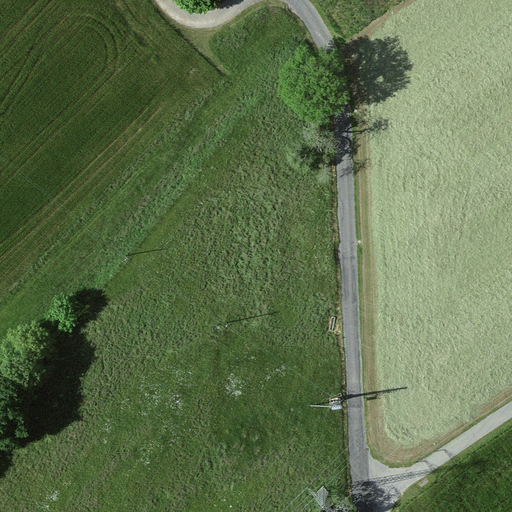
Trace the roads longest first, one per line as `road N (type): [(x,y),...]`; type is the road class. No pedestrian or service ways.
road 1 (tertiary): [(296,0),(320,33),(340,91),(363,511)]
road 2 (track): [(511,408),(430,464),(361,498)]
